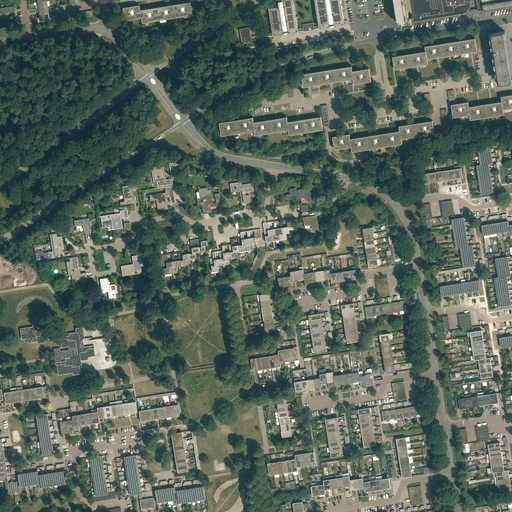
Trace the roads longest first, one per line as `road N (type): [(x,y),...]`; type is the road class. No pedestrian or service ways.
road 1 (tertiary): [(0,241),(179,124)]
road 2 (tertiary): [(184,121),(260,75),(376,39)]
road 3 (tertiary): [(144,78),(0,185)]
road 4 (residential): [(252,101),(335,98),(338,121),(385,113)]
road 5 (tertiary): [(376,39),(511,16)]
road 6 (residential): [(311,408),(376,396),(384,379),(435,370)]
road 7 (residential): [(297,304),(360,291),(368,274),(417,265)]
road 8 (residential): [(333,510),(396,500),(403,482),(451,474)]
road 9 (residential): [(395,203),(465,192),(467,207),(511,201)]
road 10 (unclassified): [(395,203),(349,178),(272,167)]
road 11 (tertiary): [(257,0),(151,73)]
